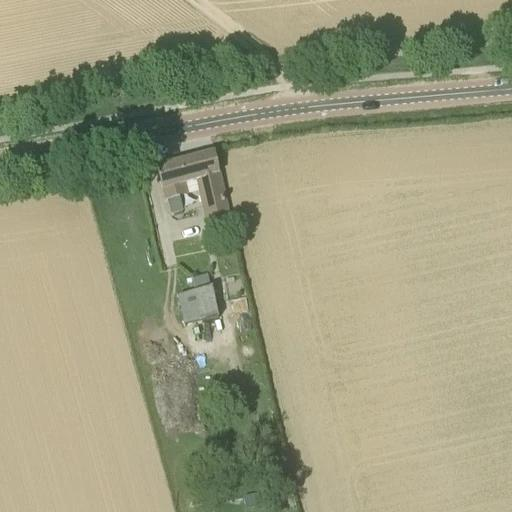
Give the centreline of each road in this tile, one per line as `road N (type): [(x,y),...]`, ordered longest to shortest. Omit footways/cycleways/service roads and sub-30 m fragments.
road 1 (tertiary): [(0,164),(264,114),(511,88)]
road 2 (track): [(187,0),(289,80),(308,108)]
